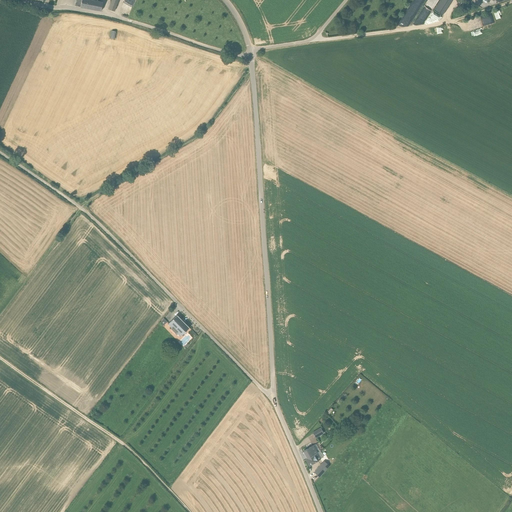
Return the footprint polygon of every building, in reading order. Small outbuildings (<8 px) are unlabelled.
[(103,2),(97,1),(90,0),(82,0),(81,7),(101,11),(103,2)] [(111,0),(108,10),(114,11),(117,0),(111,0)] [(440,0),(434,10),(443,15),(452,0),(440,0)] [(177,315),(168,324),(171,328),(170,328),(176,334),(177,333),(180,337),(189,328),(177,315)] [(320,428),(312,433),(315,438),(324,434),(320,428)] [(303,451),(307,459),(317,453),(313,446),(303,451)] [(317,453),(307,459),(306,460),(309,466),(320,459),(320,458),(323,457),(320,452),(317,453)] [(319,477),(326,469),(321,464),(314,472),(319,477)]
